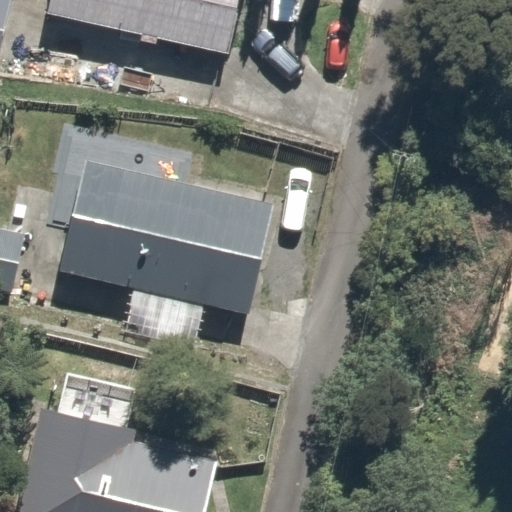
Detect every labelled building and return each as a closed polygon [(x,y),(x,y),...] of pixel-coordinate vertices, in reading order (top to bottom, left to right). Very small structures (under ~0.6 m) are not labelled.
[(24,0),(0,0),(0,77),(7,79),(24,0)] [(238,0),(57,0),(51,29),(223,69),(238,0)] [(301,202),(90,154),(59,289),(271,337),(301,202)] [(25,234),(0,229),(0,298),(15,301),(25,234)] [(221,511),(237,448),(55,404),(28,511),(221,511)]
